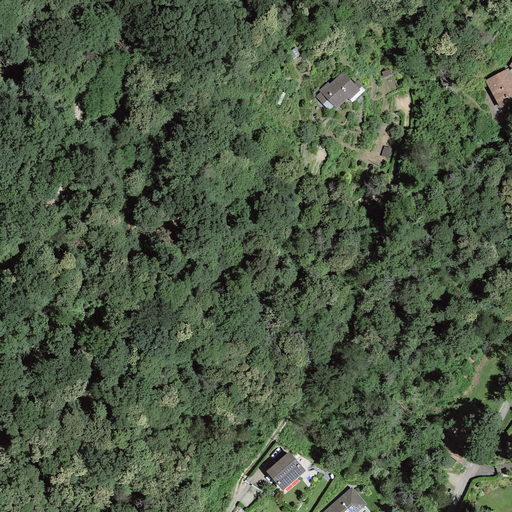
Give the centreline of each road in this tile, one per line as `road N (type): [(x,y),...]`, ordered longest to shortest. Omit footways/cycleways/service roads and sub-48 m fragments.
road 1 (track): [(238,498),(372,263),(407,102)]
road 2 (track): [(116,0),(81,95),(56,200),(0,265)]
road 3 (track): [(326,121),(305,203),(308,233),(322,234),(356,203),(391,192)]
road 4 (unclassified): [(511,391),(449,511)]
